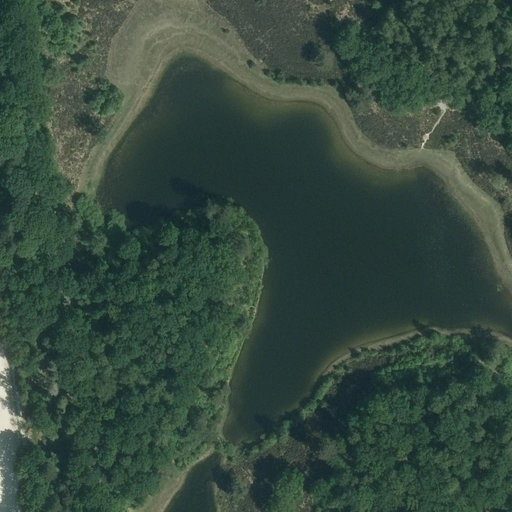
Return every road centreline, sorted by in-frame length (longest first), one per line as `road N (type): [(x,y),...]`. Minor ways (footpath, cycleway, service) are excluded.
road 1 (tertiary): [(102,511),(11,0)]
road 2 (track): [(511,139),(416,49),(414,29),(431,0)]
